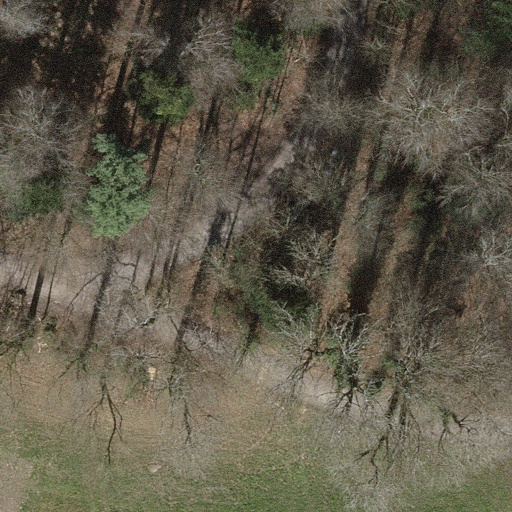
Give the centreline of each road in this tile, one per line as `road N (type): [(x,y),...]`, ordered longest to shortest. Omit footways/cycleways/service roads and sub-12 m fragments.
road 1 (track): [(511,442),(493,448),(37,295)]
road 2 (track): [(37,295),(224,217),(308,137)]
road 3 (track): [(197,0),(308,137)]
road 4 (track): [(308,137),(352,0)]
